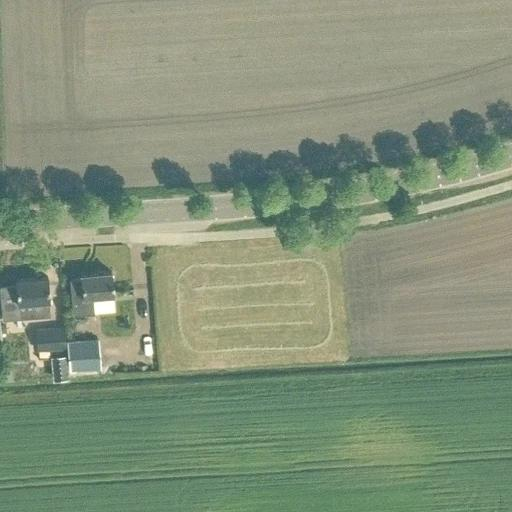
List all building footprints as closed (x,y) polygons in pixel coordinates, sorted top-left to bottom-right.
[(111,271),(80,272),(81,277),(69,277),(71,313),(93,312),(92,294),(113,293),(111,271)] [(16,300),(30,299),(30,308),(50,307),(48,275),(15,277),(16,300)] [(64,325),(35,328),(37,349),(66,347),(64,325)] [(69,369),(100,367),(98,338),(68,340),(69,369)] [(63,354),(48,355),(50,376),(65,375),(63,354)]
